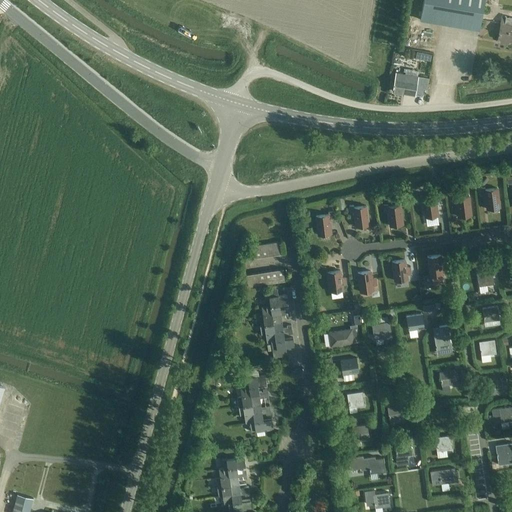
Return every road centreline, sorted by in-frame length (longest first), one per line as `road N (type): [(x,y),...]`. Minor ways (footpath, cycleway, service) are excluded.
road 1 (tertiary): [(126,511),(216,187)]
road 2 (residential): [(279,511),(309,407),(308,352),(292,258),(247,265)]
road 3 (unclassified): [(511,101),(376,108),(258,72),(244,79),(236,103)]
road 4 (residential): [(216,187),(260,190),(511,148)]
road 5 (secondary): [(236,103),(388,129),(511,121)]
road 6 (unclassified): [(0,0),(165,136),(222,164)]
road 7 (secondary): [(236,103),(154,72),(42,0)]
road 8 (residential): [(350,252),(511,229)]
